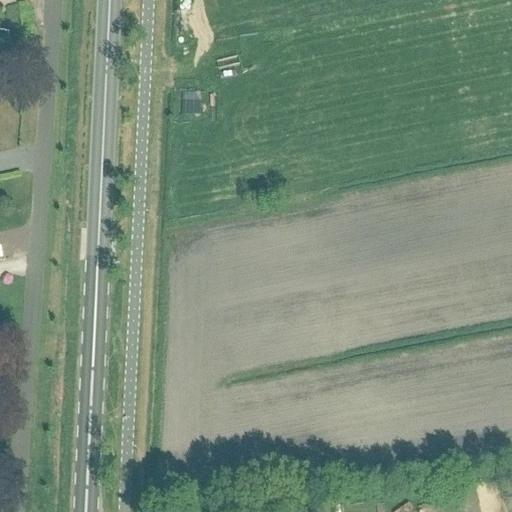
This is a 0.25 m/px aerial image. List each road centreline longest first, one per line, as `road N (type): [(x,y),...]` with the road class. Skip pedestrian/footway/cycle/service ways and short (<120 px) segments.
road 1 (unclassified): [(16,511),(52,0)]
road 2 (primary): [(84,511),(109,0)]
